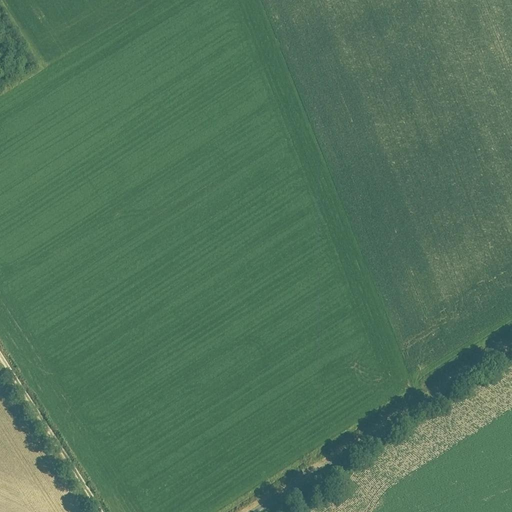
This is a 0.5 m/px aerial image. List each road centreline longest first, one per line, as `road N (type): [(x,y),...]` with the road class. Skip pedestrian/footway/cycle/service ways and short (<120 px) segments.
road 1 (residential): [(253,511),(511,343)]
road 2 (track): [(96,511),(0,359)]
